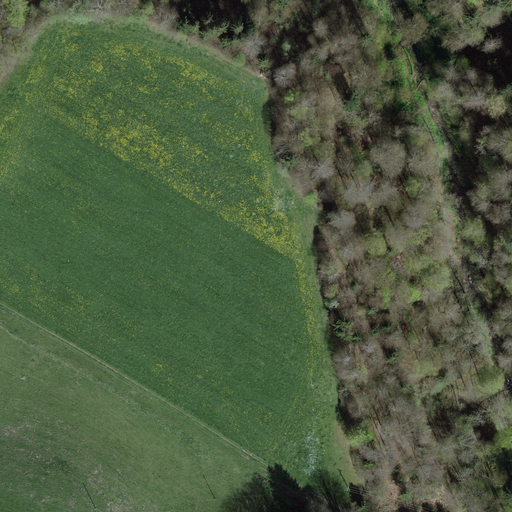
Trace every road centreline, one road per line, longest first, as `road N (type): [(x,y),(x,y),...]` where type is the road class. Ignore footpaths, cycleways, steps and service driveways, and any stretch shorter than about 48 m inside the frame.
road 1 (track): [(0,303),(344,511)]
road 2 (track): [(0,168),(54,33),(70,20),(126,23)]
